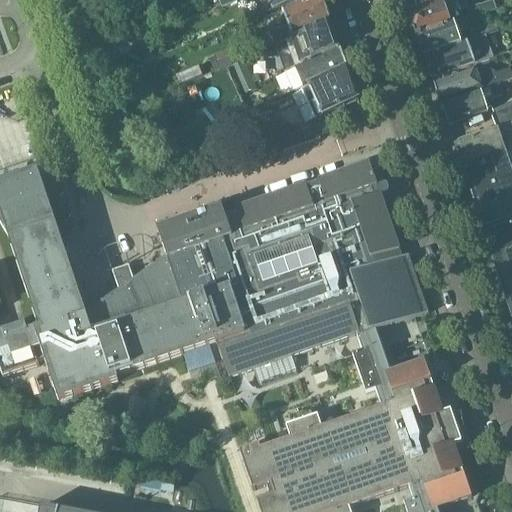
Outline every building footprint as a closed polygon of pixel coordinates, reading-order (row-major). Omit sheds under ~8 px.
[(219,0),(223,8),(240,1),(239,0),(269,0),(274,12),(302,0),(219,0)] [(288,26),(270,34),(276,47),(323,28),(322,26),(331,22),(323,0),(312,0),(283,12),(288,26)] [(404,0),(405,3),(403,4),(407,15),(409,14),(409,15),(452,0),(404,0)] [(468,21),(497,12),(494,3),(480,7),(480,6),(468,11),(463,0),(455,0),(454,0),(452,0),(409,15),(417,38),(468,20),(468,21)] [(471,31),(468,21),(468,20),(417,38),(418,41),(416,41),(420,54),(423,53),(425,58),(477,40),(474,30),(471,31)] [(496,22),(475,29),(479,39),(486,37),(499,32),(496,22)] [(276,47),(285,74),(296,70),(296,69),(339,51),(336,44),(336,39),(337,38),(335,31),(330,28),(329,25),(323,28),(276,47)] [(433,81),(476,66),(494,59),(486,37),(479,39),(477,40),(425,58),(433,81)] [(239,50),(209,63),(214,74),(244,61),(239,50)] [(296,70),(285,74),(294,93),(304,90),(307,88),(308,89),(348,71),(348,70),(341,51),(340,51),(339,52),(339,51),(301,67),(296,69),(296,70)] [(245,62),(233,67),(240,84),(252,79),(245,62)] [(199,68),(178,76),(182,85),(202,76),(199,68)] [(495,74),(494,73),(491,71),(483,74),(481,77),(479,78),(477,71),(434,85),(441,106),(505,83),(511,80),(511,78),(509,69),(495,74)] [(359,102),(348,71),(308,89),(307,88),(304,90),(302,91),(316,121),(359,102)] [(441,106),(448,127),(488,114),(485,103),(504,96),(501,87),(506,85),(505,83),(441,106)] [(31,90),(0,100),(0,172),(14,168),(17,179),(31,175),(27,164),(52,155),(31,90)] [(349,131),(367,124),(361,108),(344,115),(347,126),(349,131)] [(511,109),(492,118),(497,132),(456,147),(457,150),(454,151),(459,164),(461,163),(464,170),(511,152),(511,142),(508,144),(502,142),(500,136),(511,131),(511,109)] [(275,145),(278,155),(321,140),(316,127),(275,145)] [(259,150),(286,139),(283,132),(256,143),(259,150)] [(470,189),(511,173),(511,170),(509,163),(511,162),(511,152),(464,170),(470,189)] [(438,511),(438,510),(472,498),(455,446),(462,444),(451,412),(443,414),(426,362),(391,374),(377,333),(426,316),(406,258),(403,259),(382,198),(388,196),(389,195),(390,193),(390,192),(390,191),(389,188),(388,188),(388,187),(387,186),(385,186),(384,186),(378,188),(370,165),(319,183),(319,184),(307,188),(307,187),(237,211),(238,215),(226,219),(223,209),(158,232),(168,260),(167,261),(135,283),(129,267),(113,272),(120,293),(87,316),(39,172),(31,175),(17,179),(7,183),(0,185),(0,222),(2,227),(5,232),(9,238),(39,330),(28,333),(26,327),(0,335),(0,306),(2,306),(0,298),(0,367),(4,380),(40,368),(39,364),(46,362),(59,403),(119,383),(118,379),(218,344),(230,380),(254,371),(293,358),(357,336),(363,353),(354,356),(367,395),(376,392),(382,409),(322,429),(318,417),(287,428),(291,440),(261,450),(260,446),(240,453),(254,492),(267,488),(271,497),(257,502),(260,511),(351,511),(350,509),(410,488),(414,501),(405,504),(407,511),(438,511)] [(511,173),(470,189),(477,209),(511,196),(511,173)] [(511,196),(477,209),(484,230),(502,224),(511,220),(511,196)] [(511,253),(511,228),(487,238),(494,260),(511,253)] [(511,253),(494,260),(501,279),(501,281),(511,276),(511,253)] [(511,276),(501,281),(508,301),(511,299),(511,276)] [(293,358),(254,371),(260,388),(298,375),(293,358)] [(131,398),(127,418),(140,421),(144,401),(131,398)]
